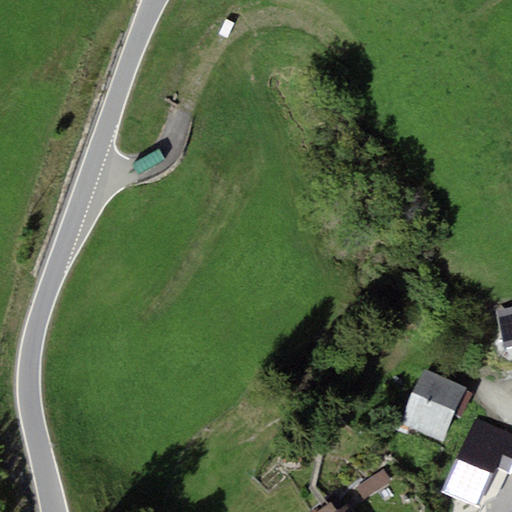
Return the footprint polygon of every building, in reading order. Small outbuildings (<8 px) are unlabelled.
[(466,385),(425,369),(415,394),(413,393),(401,424),(394,421),(391,428),(405,434),(408,428),(444,442),(466,385)] [(476,438),(470,436),(446,489),(461,496),(463,492),(480,500),(496,464),(511,471),(511,470),(511,438),(509,438),(510,435),(483,423),(476,438)] [(284,448),(284,462),(303,462),(303,448),(284,448)] [(384,470),(356,487),(363,499),(392,482),(384,470)] [(352,511),(340,492),(310,511),(352,511)]
